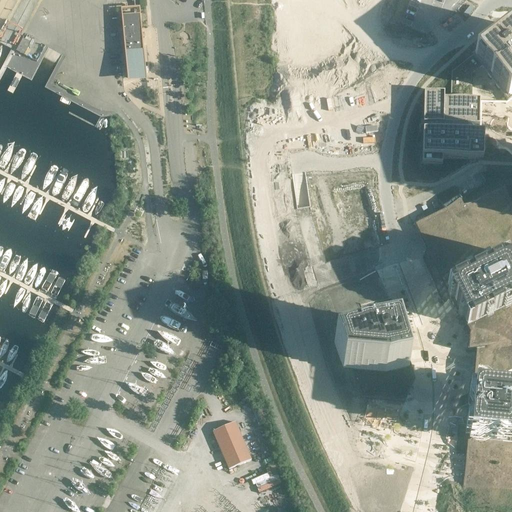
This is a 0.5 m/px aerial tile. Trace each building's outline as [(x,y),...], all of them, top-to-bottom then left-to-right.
[(139,9),(121,11),(127,79),(145,77),(139,9)] [(451,72),(450,101),(471,102),(472,75),(481,67),(507,101),(511,97),(511,29),(510,27),(474,54),(475,54),(452,72),(451,71),(451,72)] [(423,101),(422,159),(449,160),(477,161),(479,104),(479,102),(471,102),(450,101),(423,101)] [(299,179),(292,180),(298,219),(321,295),(327,293),(335,318),(342,344),(339,345),(345,367),(349,367),(386,371),(414,365),(356,172),(307,187),(305,178),(299,179)] [(468,423),(463,471),(464,473),(475,489),(511,492),(511,192),(509,184),(465,206),(460,200),(458,196),(443,207),(445,210),(443,211),(441,206),(414,219),(414,218),(411,220),(414,227),(415,226),(424,244),(423,245),(424,246),(425,246),(426,248),(425,248),(452,302),(448,304),(449,304),(453,302),(454,302),(460,313),(459,314),(454,316),(458,315),(472,343),(474,361),(469,409),(465,409),(470,410),(471,410),(470,423),(469,423),(464,422),(464,423),(468,423)] [(251,461),(235,423),(212,433),(228,470),(251,461)]
